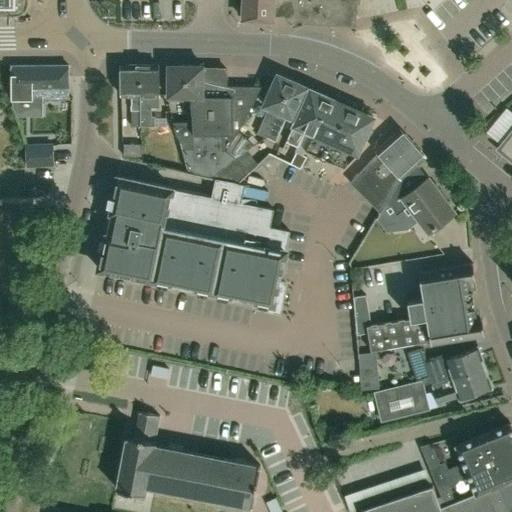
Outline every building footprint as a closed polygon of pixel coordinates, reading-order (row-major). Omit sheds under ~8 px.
[(243,0),(242,17),(272,19),(272,14),(354,18),(354,0),(243,0)] [(140,111),(139,63),(120,63),(121,94),(131,94),(131,109),(131,110),(140,111)] [(159,107),(159,94),(158,63),(139,63),(140,111),(140,125),(155,125),(155,117),(155,115),(151,115),(152,106),(159,107)] [(39,79),(39,64),(11,64),(11,78),(11,98),(14,106),(21,105),(21,97),(31,97),(31,86),(35,86),(35,79),(39,79)] [(31,97),(32,97),(68,96),(68,64),(39,64),(39,79),(35,79),(35,86),(31,86),(31,97)] [(188,170),(214,175),(235,158),(225,152),(237,131),(238,130),(256,98),(262,86),(228,86),(228,70),(204,70),(204,64),(169,64),(169,96),(170,96),(170,99),(192,99),(193,121),(173,122),(175,133),(181,142),(187,167),(188,170)] [(266,135),(292,80),(278,74),(264,106),(268,108),(258,131),(266,135)] [(292,117),(306,87),(292,80),(266,135),(275,139),(285,119),(280,117),(282,113),(292,117)] [(313,134),(329,97),(310,88),(287,141),(297,146),(305,130),(313,134)] [(357,154),(374,117),(329,97),(313,134),(306,150),(344,167),(357,154)] [(155,117),(155,125),(165,126),(165,117),(155,117)] [(415,163),(424,155),(400,129),(376,150),(378,152),(350,180),(380,210),(385,201),(400,177),(415,163)] [(511,154),(511,132),(501,146),(511,154)] [(123,144),(123,156),(141,155),(140,143),(123,144)] [(27,166),(53,165),(53,144),(27,145),(27,166)] [(300,169),(307,156),(298,152),(292,165),(300,169)] [(427,179),(415,163),(400,177),(385,201),(396,213),(407,205),(427,232),(454,213),(428,178),(427,179)] [(212,196),(118,177),(110,212),(113,213),(108,234),(106,233),(99,269),(275,305),(290,231),(271,227),(274,209),(241,202),(245,184),(238,183),(238,182),(216,177),(212,196)] [(478,318),(471,279),(476,278),(473,262),(419,271),(424,297),(408,299),(411,318),(371,324),(366,295),(354,297),(357,334),(368,332),(371,351),(426,341),(427,343),(485,333),(482,318),(478,318)] [(432,384),(483,366),(477,347),(460,353),(459,350),(445,355),(424,362),(412,367),(417,382),(421,381),(422,386),(431,383),(432,384)] [(476,396),(475,393),(490,387),(483,366),(432,384),(438,402),(459,395),(461,401),(476,396)] [(378,377),(360,378),(361,390),(379,388),(378,377)] [(381,421),(428,409),(422,386),(421,381),(374,392),(381,421)] [(301,388),(291,392),(308,434),(317,431),(301,388)] [(154,444),(160,415),(139,410),(134,436),(127,435),(116,488),(145,494),(147,485),(252,506),(260,465),(183,450),(185,439),(170,436),(168,447),(154,444)] [(436,481),(467,469),(511,450),(511,426),(511,423),(457,445),(464,462),(447,469),(445,463),(440,465),(431,444),(422,446),(436,481)] [(321,430),(324,439),(347,433),(345,424),(321,430)] [(511,450),(467,469),(436,481),(442,496),(446,505),(455,502),(447,484),(452,482),(469,475),(477,493),(511,478),(511,450)] [(511,511),(511,478),(477,493),(446,505),(442,496),(438,498),(432,484),(359,508),(361,511),(511,511)]
